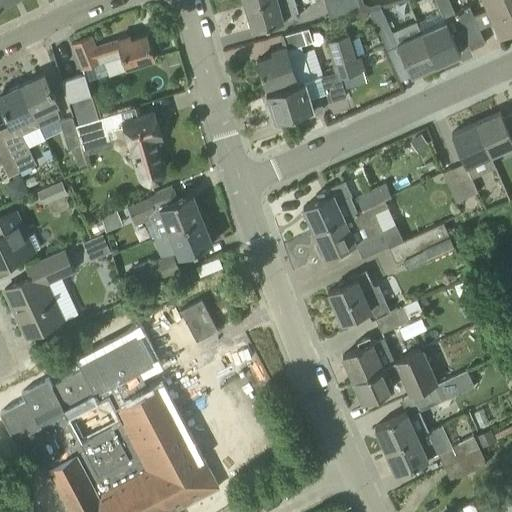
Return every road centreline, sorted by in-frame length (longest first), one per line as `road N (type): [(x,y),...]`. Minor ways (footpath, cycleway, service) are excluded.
road 1 (residential): [(346,473),(240,184)]
road 2 (residential): [(240,184),(511,66)]
road 3 (residential): [(240,184),(184,0)]
road 4 (residential): [(0,50),(122,0)]
